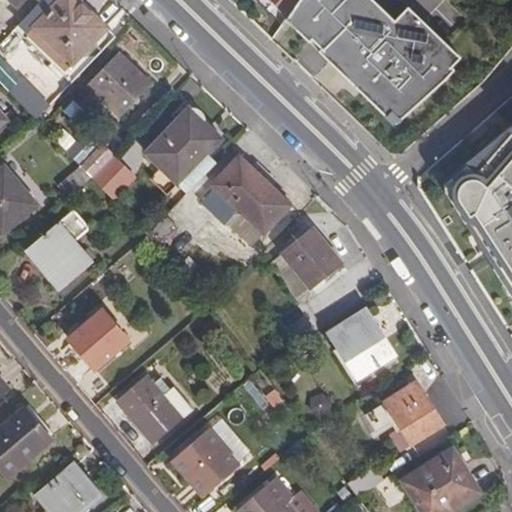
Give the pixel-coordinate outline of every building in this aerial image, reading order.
[(56,50),(70,64),(106,29),(77,0),(58,0),(32,26),(33,28),(28,33),(51,55),(56,50)] [(261,0),(283,21),(297,0),(261,0)] [(297,0),(283,21),(282,22),(383,121),(397,125),(450,77),(448,74),(458,65),(409,8),(394,21),(375,0),(297,0)] [(88,84),(121,116),(151,85),(118,54),(88,84)] [(0,59),(0,79),(37,118),(46,108),(0,59)] [(139,157),(171,188),(217,142),(196,122),(195,120),(195,117),(192,115),(190,112),(186,112),(184,113),(182,112),(139,157)] [(511,125),(510,127),(508,124),(465,168),(460,163),(440,182),(440,184),(439,185),(440,187),(440,189),(446,198),(443,200),(453,215),(456,213),(485,259),(488,257),(508,289),(505,290),(511,300),(511,125)] [(84,165),(93,175),(114,153),(104,142),(82,163),(84,165)] [(93,175),(113,197),(136,174),(114,153),(93,175)] [(213,189),(217,193),(203,207),(222,226),(224,224),(236,212),(261,235),(288,206),(237,158),(210,186),(213,189)] [(0,168),(0,227),(5,233),(38,204),(4,165),(0,168)] [(69,195),(93,175),(84,165),(61,185),(69,195)] [(203,207),(217,193),(213,189),(199,203),(203,207)] [(147,231),(161,245),(181,225),(168,211),(147,231)] [(224,224),(249,247),(261,235),(236,212),(224,224)] [(27,247),(63,287),(94,260),(75,240),(67,231),(71,227),(61,216),(27,247)] [(279,252),(309,288),(338,263),(308,228),(279,252)] [(265,265),(295,300),(309,288),(279,252),(265,265)] [(68,335),(93,367),(126,339),(100,308),(68,335)] [(333,351),(356,386),(398,358),(369,312),(332,334),(341,346),(333,351)] [(116,393),(154,439),(183,415),(192,407),(172,383),(163,391),(144,369),(116,393)] [(395,422),(409,445),(441,424),(414,381),(383,400),(384,401),(363,415),(375,434),(395,422)] [(261,403),(282,416),(289,404),(268,392),(261,403)] [(0,428),(0,475),(7,483),(52,443),(22,409),(0,428)] [(172,458),(201,495),(239,465),(208,428),(172,458)] [(405,481),(424,511),(448,511),(477,494),(451,452),(405,481)] [(38,496),(51,511),(81,511),(101,496),(75,465),(38,496)] [(348,484),(356,496),(380,481),(370,468),(348,484)] [(317,511),(300,491),(295,495),(277,474),(233,510),(235,511),(317,511)]
